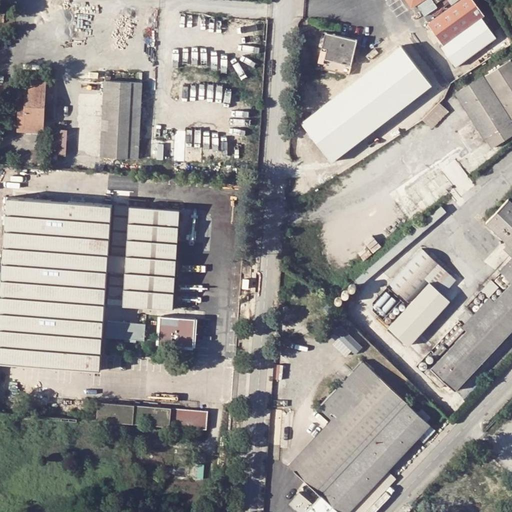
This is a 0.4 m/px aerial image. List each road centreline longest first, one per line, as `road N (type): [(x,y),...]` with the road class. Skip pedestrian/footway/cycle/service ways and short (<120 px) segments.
road 1 (unclassified): [(251,511),(286,0)]
road 2 (unclassified): [(379,511),(511,375)]
